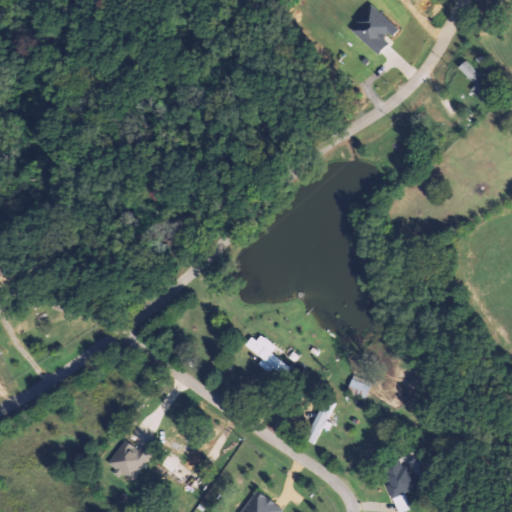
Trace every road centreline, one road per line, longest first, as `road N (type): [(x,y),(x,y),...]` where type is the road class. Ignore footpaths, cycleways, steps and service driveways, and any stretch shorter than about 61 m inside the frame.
road 1 (residential): [(464,0),(408,89),(310,160),(128,327),(0,411)]
road 2 (residential): [(354,511),(345,486),(128,327)]
